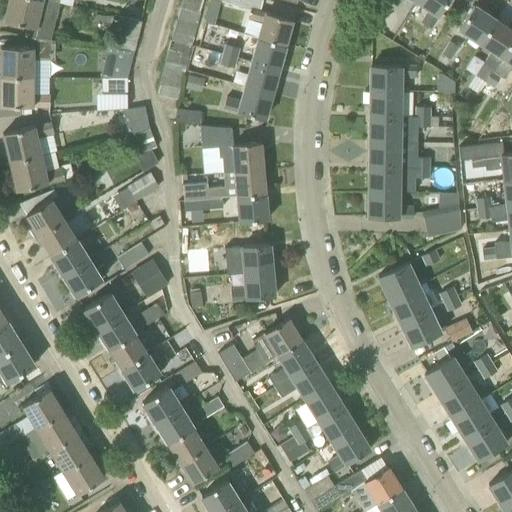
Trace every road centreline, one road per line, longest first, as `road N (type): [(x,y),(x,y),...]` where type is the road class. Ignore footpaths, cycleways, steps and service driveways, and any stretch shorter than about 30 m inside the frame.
road 1 (residential): [(462,511),(355,343),(321,251),(309,131),(340,0)]
road 2 (residential): [(0,261),(155,511)]
